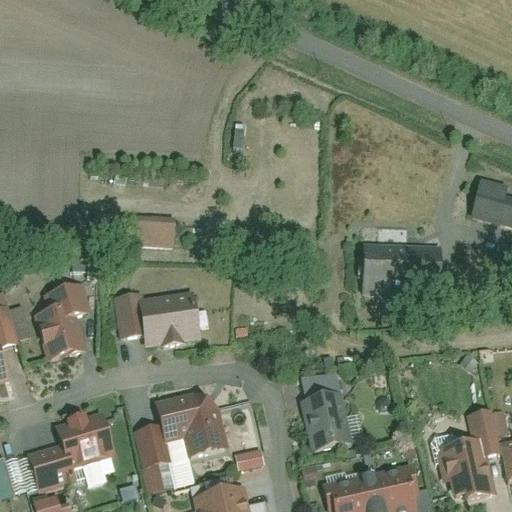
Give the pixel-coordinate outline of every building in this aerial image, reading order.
[(511,199),(475,190),(467,217),(511,228),(511,199)] [(89,249),(171,253),(173,225),(91,221),(89,249)] [(357,297),(437,298),(438,248),(358,247),(357,297)] [(43,296),(49,316),(77,308),(80,318),(94,315),(85,284),(43,296)] [(120,344),(139,340),(133,310),(131,299),(112,303),(120,344)] [(139,340),(142,353),(197,343),(188,299),(133,310),(139,340)] [(0,339),(1,339),(3,349),(22,344),(12,307),(0,310),(0,339)] [(37,319),(50,363),(89,352),(80,318),(77,308),(49,316),(37,319)] [(0,383),(12,380),(3,349),(1,339),(0,339),(0,383)] [(303,403),(315,454),(356,444),(344,393),(303,403)] [(192,459),(231,450),(222,410),(197,395),(158,404),(163,426),(168,444),(187,439),(192,459)] [(484,440),(488,457),(506,453),(504,445),(495,408),(477,413),(484,440)] [(75,469),(119,456),(107,415),(63,427),(68,446),(75,469)] [(168,444),(163,426),(136,433),(145,471),(173,464),(168,444)] [(484,440),(445,450),(458,507),(498,497),(488,457),(484,440)] [(75,469),(68,446),(30,457),(40,494),(79,483),(75,469)] [(264,450),(238,456),(242,472),(267,465),(264,450)] [(7,460),(0,461),(0,504),(17,501),(7,460)] [(325,486),(331,511),(420,511),(410,466),(325,486)] [(196,486),(197,493),(223,491),(222,484),(196,486)] [(197,511),(262,511),(261,507),(244,511),(239,490),(195,499),(197,511)] [(65,511),(61,496),(37,503),(39,511),(65,511)]
